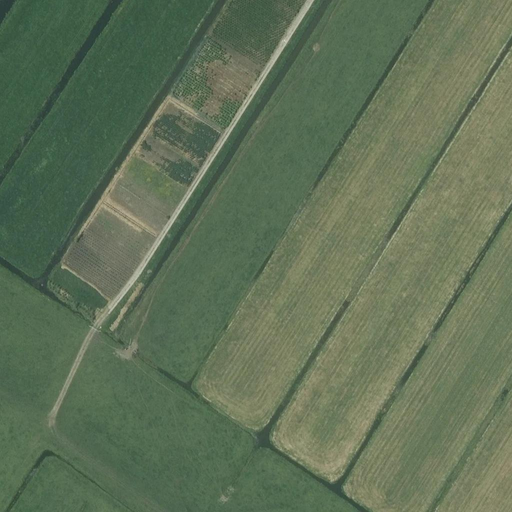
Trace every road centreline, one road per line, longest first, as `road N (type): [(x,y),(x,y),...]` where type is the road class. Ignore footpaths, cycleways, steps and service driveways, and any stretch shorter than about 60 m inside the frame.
road 1 (track): [(312,0),(137,277),(95,326),(45,428)]
road 2 (track): [(169,511),(0,396)]
